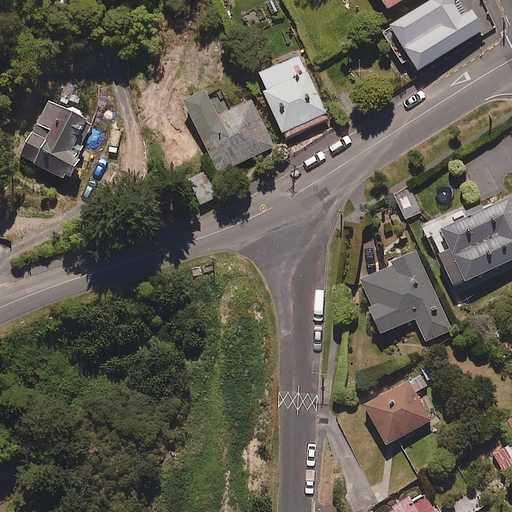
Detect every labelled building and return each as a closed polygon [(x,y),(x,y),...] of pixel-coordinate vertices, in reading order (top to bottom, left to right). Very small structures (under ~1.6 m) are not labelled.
[(418,0),(384,0),(395,16),(418,0)] [(471,20),(456,0),(440,0),(387,38),(419,83),(489,34),(477,16),(471,20)] [(331,121),(302,59),(260,79),(289,141),(331,121)] [(223,122),(210,98),(186,111),(223,178),(277,148),(254,106),(223,122)] [(106,131),(57,107),(45,131),(57,137),(40,171),(78,189),(106,131)] [(421,212),(409,185),(391,193),(403,220),(421,212)] [(511,191),(439,224),(463,277),(511,255),(511,191)] [(391,263),(359,278),(370,302),(366,304),(378,332),(414,316),(425,341),(454,328),(417,245),(388,257),(391,263)] [(408,376),(362,400),(384,442),(430,417),(408,376)] [(412,499),(407,492),(373,511),(474,511),(472,508),(464,511),(437,511),(425,491),(412,499)]
